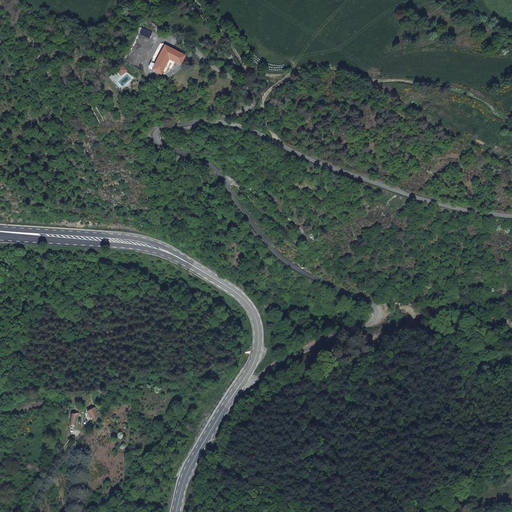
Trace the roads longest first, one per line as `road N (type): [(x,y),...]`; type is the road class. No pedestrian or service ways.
road 1 (unclassified): [(279,143),(205,121),(154,136),(222,177),(283,259),(376,308),(369,323),(245,377)]
road 2 (primary): [(0,232),(145,244),(187,262),(252,310),(258,339),(245,377)]
road 3 (track): [(511,118),(471,92),(326,65),(267,75),(246,69)]
road 4 (unclassified): [(279,143),(431,200),(511,218)]
road 5 (track): [(193,0),(257,86),(279,143)]
road 6 (primary): [(245,377),(196,447),(174,511)]
